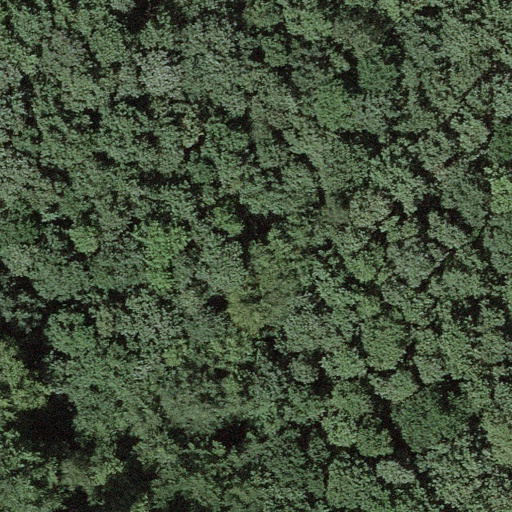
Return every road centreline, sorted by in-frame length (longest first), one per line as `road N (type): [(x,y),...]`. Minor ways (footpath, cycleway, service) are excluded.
road 1 (motorway): [(0,410),(511,328)]
road 2 (motorway): [(0,66),(372,0)]
